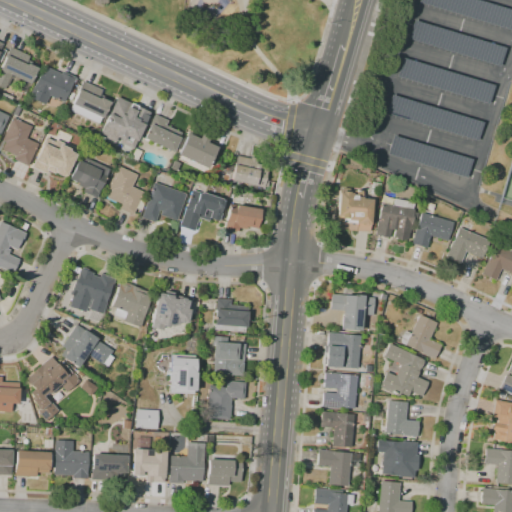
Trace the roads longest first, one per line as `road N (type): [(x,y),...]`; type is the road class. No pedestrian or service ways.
road 1 (residential): [(511,327),(382,273),(173,261),(122,247),(0,190)]
road 2 (tertiary): [(299,194),(270,511)]
road 3 (tertiary): [(207,92),(10,0)]
road 4 (residential): [(491,317),(457,408),(445,511)]
road 5 (residential): [(71,224),(17,341),(0,340)]
